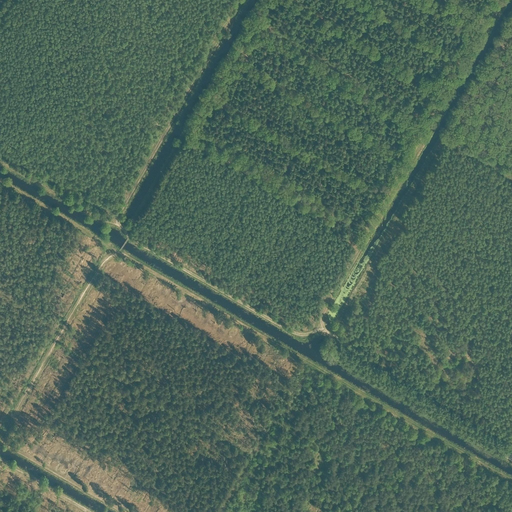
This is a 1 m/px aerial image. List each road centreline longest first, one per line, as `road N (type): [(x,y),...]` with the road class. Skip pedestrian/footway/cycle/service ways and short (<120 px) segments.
road 1 (track): [(119,251),(511,480)]
road 2 (track): [(510,458),(346,363),(327,331),(286,329),(129,236)]
road 3 (track): [(323,329),(325,310),(505,0)]
road 4 (track): [(119,251),(98,264),(0,437)]
road 5 (track): [(129,236),(0,159)]
road 6 (track): [(123,511),(0,439)]
